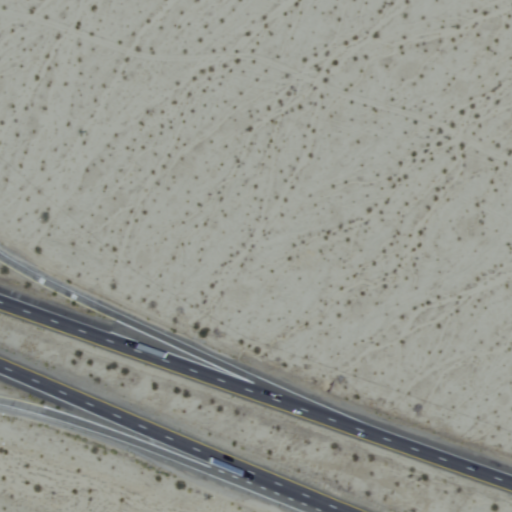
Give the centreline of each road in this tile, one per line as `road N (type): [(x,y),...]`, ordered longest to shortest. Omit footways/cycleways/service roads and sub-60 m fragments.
road 1 (motorway): [(511,477),(0,294)]
road 2 (motorway): [(305,404),(0,252)]
road 3 (motorway): [(0,362),(308,495)]
road 4 (motorway): [(0,397),(308,495)]
